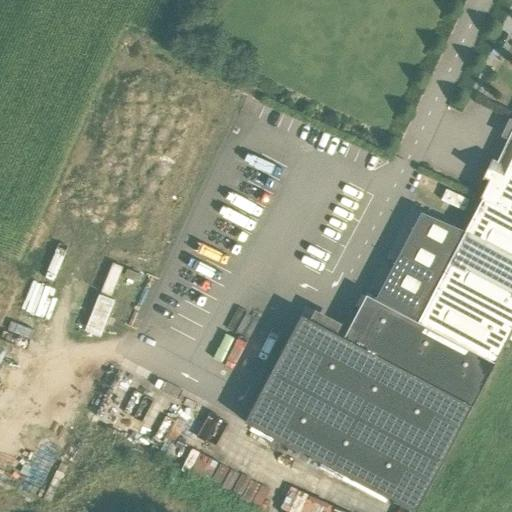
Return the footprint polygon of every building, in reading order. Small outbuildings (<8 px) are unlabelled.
[(497,361),(511,332),(511,131),(498,161),(492,158),(484,177),(489,179),(481,196),(484,198),(417,319),(367,294),(345,337),(302,314),(246,421),(416,511),(497,361)] [(103,260),(84,332),(102,336),(112,298),(110,297),(118,264),(103,260)] [(169,427),(182,431),(192,403),(179,399),(169,427)] [(189,448),(179,469),(258,508),(268,487),(189,448)] [(349,511),(283,488),(274,511),(349,511)]
